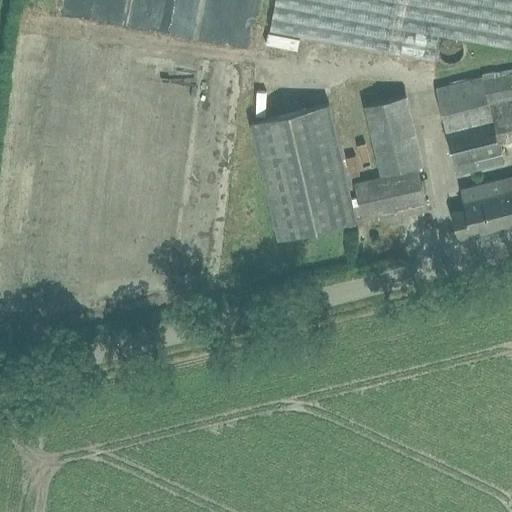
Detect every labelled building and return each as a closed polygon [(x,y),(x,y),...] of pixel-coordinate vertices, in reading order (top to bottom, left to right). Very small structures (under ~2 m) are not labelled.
[(511,47),(511,0),(277,0),(272,29),(403,53),(437,60),(441,34),(511,47)] [(437,86),(458,173),(479,168),(477,159),(503,152),(500,143),(511,139),(511,73),(495,76),(493,70),(482,73),(482,75),(437,86)] [(424,163),(408,94),(365,104),(376,150),(382,174),(382,176),(418,168),(417,165),(424,163)] [(330,102),(252,121),(279,238),(349,221),(350,225),(356,223),(356,220),(357,219),(330,102)] [(418,168),(382,176),(355,182),(363,218),(379,214),(381,222),(401,218),(399,209),(426,203),(418,168)] [(511,176),(484,183),(495,228),(511,223),(511,176)] [(453,212),(454,217),(459,237),(495,228),(484,183),(460,190),(465,209),(453,212)]
